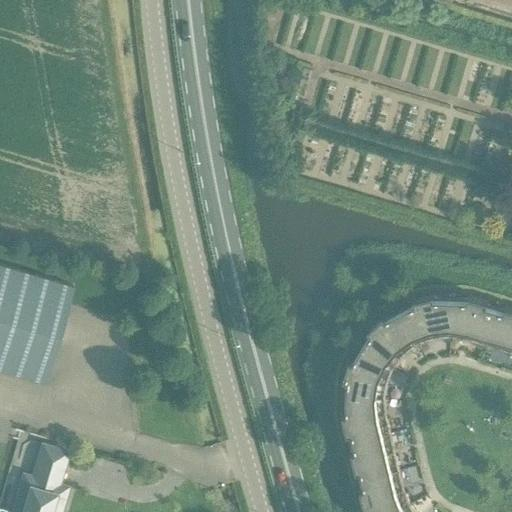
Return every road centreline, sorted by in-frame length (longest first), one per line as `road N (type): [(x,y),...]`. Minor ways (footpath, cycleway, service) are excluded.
road 1 (primary): [(297,511),(223,220),(186,0)]
road 2 (unclassified): [(261,511),(199,274),(154,0)]
